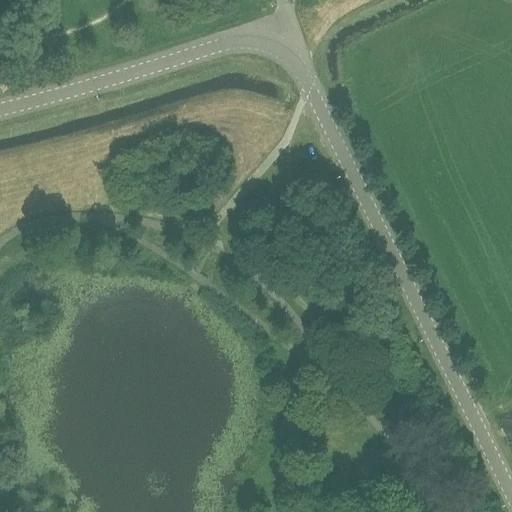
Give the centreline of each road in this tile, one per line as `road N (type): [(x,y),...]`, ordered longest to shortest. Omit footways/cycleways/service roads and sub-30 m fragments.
road 1 (unclassified): [(511,497),(296,59)]
road 2 (unclassified): [(0,110),(235,42),(296,59)]
